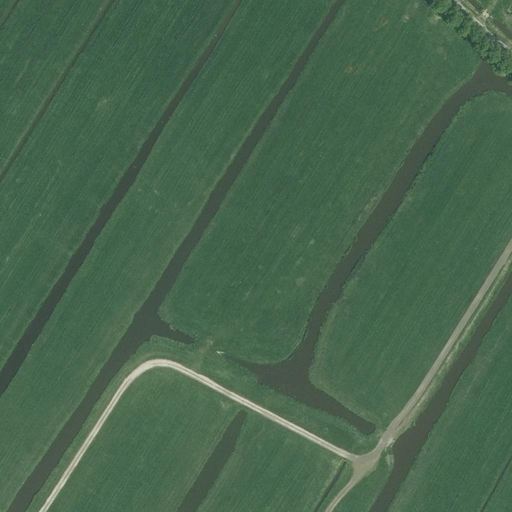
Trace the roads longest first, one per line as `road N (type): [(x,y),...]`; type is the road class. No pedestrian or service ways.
road 1 (track): [(373,458),(340,455),(175,368),(145,364),(41,511)]
road 2 (track): [(373,458),(511,247)]
